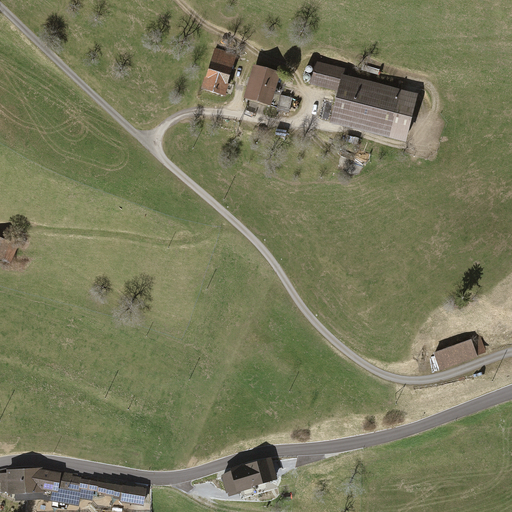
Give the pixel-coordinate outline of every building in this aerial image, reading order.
[(235,58),(213,50),(200,90),(222,97),(235,58)] [(343,69),(314,62),(308,86),(333,92),(324,127),(404,146),(417,95),(342,76),(343,69)] [(277,75),(251,67),(241,101),(267,108),(277,75)] [(16,249),(0,241),(0,265),(8,269),(16,249)] [(473,341),(430,356),(436,372),(484,355),(480,346),(473,341)] [(271,461),(228,472),(233,492),(276,481),(271,461)] [(0,476),(0,492),(4,493),(5,496),(12,496),(12,502),(48,500),(75,507),(78,500),(90,502),(92,495),(141,509),(145,490),(75,481),(71,476),(41,473),(6,472),(4,476),(0,476)]
